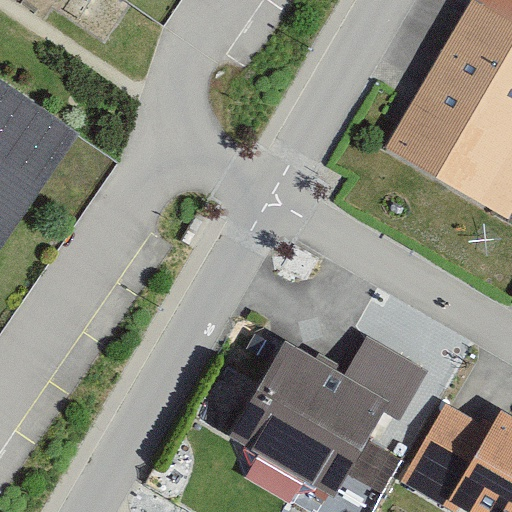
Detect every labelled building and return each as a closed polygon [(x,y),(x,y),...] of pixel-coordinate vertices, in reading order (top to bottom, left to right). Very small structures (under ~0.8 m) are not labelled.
[(125,0),(98,0),(116,13),(125,0)] [(511,31),(475,10),(390,156),(511,227),(511,225),(511,31)] [(0,256),(84,136),(0,77),(0,256)] [(425,381),(368,350),(351,381),(289,348),(234,449),(339,506),(388,417),(402,425),(425,381)] [(511,511),(511,425),(504,421),(495,437),(448,412),(402,497),(430,511),(511,511)]
